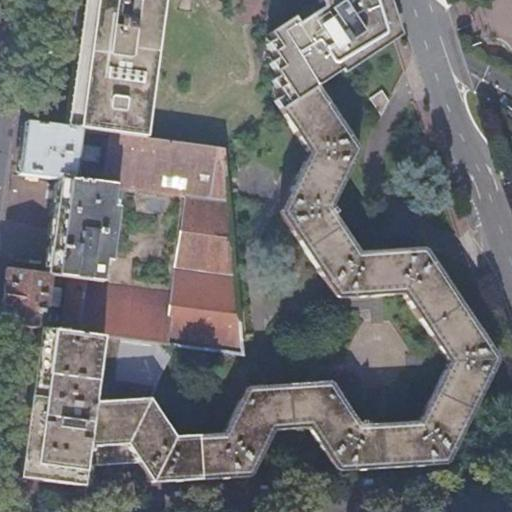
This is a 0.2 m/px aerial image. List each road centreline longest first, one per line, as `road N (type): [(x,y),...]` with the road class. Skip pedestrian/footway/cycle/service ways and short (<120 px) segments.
road 1 (residential): [(167,511),(511,489)]
road 2 (secondary): [(511,277),(420,0)]
